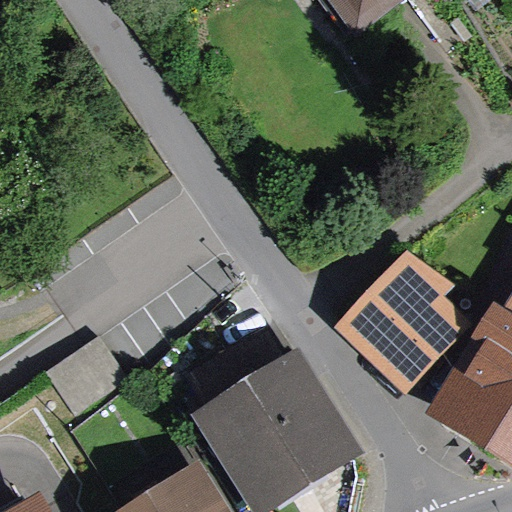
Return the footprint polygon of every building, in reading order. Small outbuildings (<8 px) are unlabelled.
[(399,0),(330,0),(354,33),(399,0)] [(442,281),(407,258),(345,322),(408,386),(425,369),(419,363),(450,329),(424,303),(442,281)] [(511,323),(510,323),(450,419),(511,457),(511,323)] [(98,333),(43,370),(75,417),(129,380),(98,333)] [(258,368),(239,339),(172,382),(255,511),(262,511),(365,448),(298,343),(258,368)] [(233,511),(198,456),(109,511),(233,511)] [(23,511),(17,503),(2,511),(23,511)]
